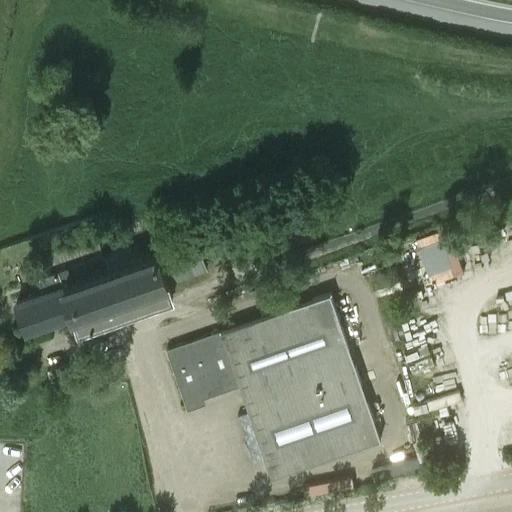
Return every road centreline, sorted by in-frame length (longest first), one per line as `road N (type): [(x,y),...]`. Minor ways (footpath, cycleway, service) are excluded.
road 1 (track): [(511,187),(196,299)]
road 2 (unclassified): [(388,511),(511,487)]
